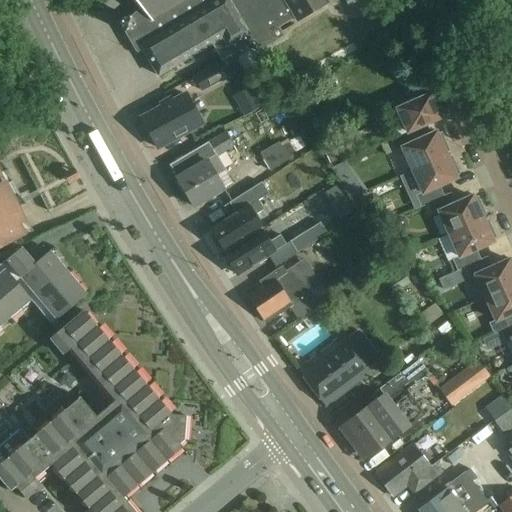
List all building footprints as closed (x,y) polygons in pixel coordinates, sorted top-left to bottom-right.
[(158,75),(207,46),(212,44),(222,61),(253,43),(258,52),(284,36),(279,27),(296,18),(297,20),(327,3),(325,0),(134,0),(141,8),(130,18),(129,16),(118,22),(124,32),(133,27),(143,45),(141,46),(158,75)] [(221,62),(195,77),(203,91),(229,76),(221,62)] [(429,78),(408,91),(412,102),(397,109),(408,132),(414,129),(427,124),(441,117),(437,106),(441,104),(436,95),(437,95),(429,78)] [(238,94),(248,112),(260,105),(250,87),(238,94)] [(202,123),(186,94),(141,118),(157,147),(202,123)] [(391,139),(396,150),(402,148),(412,170),(446,155),(442,145),(446,143),(441,133),(437,135),(436,132),(431,134),(427,124),(414,129),(408,132),(391,139)] [(223,188),(216,175),(224,170),(216,156),(233,146),(226,132),(208,143),(208,142),(169,165),(170,166),(177,178),(178,181),(177,182),(182,191),(184,191),(193,206),(212,195),(213,197),(221,192),(220,190),(223,188)] [(391,139),(381,144),(386,155),(396,150),(391,139)] [(289,159),(280,144),(279,141),(260,153),(271,170),(289,159)] [(336,143),(323,148),(330,164),(343,158),(336,143)] [(451,165),(446,155),(412,170),(422,192),(416,195),(421,206),(428,203),(444,196),(439,185),(456,178),(455,175),(459,173),(455,163),(451,165)] [(0,244),(22,233),(17,224),(21,221),(22,221),(0,177),(0,244)] [(260,229),(261,230),(263,228),(254,215),(264,209),(259,200),(269,193),(261,182),(229,202),(236,214),(211,229),(215,234),(211,237),(219,249),(223,247),(225,250),(225,251),(260,229)] [(450,193),(444,196),(428,203),(432,214),(439,211),(449,234),(483,219),(478,209),(482,207),(478,196),(474,198),(472,196),(455,204),(450,193)] [(483,219),(449,234),(459,256),(453,259),(458,270),(464,267),(480,260),(476,249),(493,241),(492,239),(496,237),(491,227),(487,229),(483,219)] [(407,223),(404,220),(400,220),(397,223),(397,226),(400,229),(404,229),(406,226),(407,223)] [(320,222),(290,241),(297,252),(327,233),(320,222)] [(225,251),(225,250),(223,252),(238,274),(286,244),(280,234),(268,242),(261,230),(260,229),(225,251)] [(434,235),(445,258),(456,253),(445,230),(434,235)] [(9,263),(25,283),(29,288),(35,295),(43,304),(47,309),(56,320),(87,293),(78,283),(76,284),(68,274),(69,273),(70,272),(69,271),(61,261),(59,263),(50,253),(51,252),(52,251),(51,250),(51,249),(46,254),(39,246),(37,244),(27,252),(22,246),(6,260),(9,263)] [(487,257),(480,260),(464,267),(469,278),(475,275),(485,297),(511,285),(511,261),(510,262),(509,260),(492,267),(487,257)] [(313,291),(311,292),(294,266),(289,269),(285,264),(259,281),(263,287),(248,296),(264,320),(265,319),(267,323),(292,307),(300,319),(322,304),(313,291)] [(0,324),(9,317),(10,316),(8,314),(18,306),(20,307),(29,300),(31,298),(4,267),(0,270),(0,324)] [(434,290),(459,283),(455,270),(430,277),(434,290)] [(511,285),(485,297),(496,320),(489,323),(494,334),(501,331),(511,325),(511,285)] [(43,479),(55,469),(89,509),(91,511),(136,511),(123,497),(153,472),(152,470),(164,459),(166,461),(182,447),(179,444),(183,440),(185,428),(186,416),(171,415),(170,413),(167,415),(165,412),(165,408),(157,398),(155,400),(152,397),(153,393),(145,384),(143,386),(140,382),(140,379),(141,379),(140,378),(133,369),(130,371),(128,368),(128,364),(120,354),(118,356),(115,353),(116,349),(108,339),(106,341),(103,338),(103,334),(104,334),(96,325),(93,327),(91,323),(91,320),(91,319),(83,310),(63,328),(56,320),(50,324),(57,332),(50,339),(63,355),(71,348),(115,401),(96,416),(80,397),(63,411),(65,413),(62,416),(58,415),(49,423),(51,426),(47,428),(44,428),(43,428),(30,439),(21,429),(14,435),(12,436),(14,438),(11,441),(7,441),(0,446),(0,480),(10,492),(15,487),(25,499),(27,497),(40,485),(39,483),(43,479)] [(511,325),(501,331),(506,342),(511,339),(511,325)] [(357,336),(348,343),(343,338),(299,372),(325,406),(369,372),(358,357),(367,349),(357,336)] [(409,426),(425,413),(409,393),(432,376),(419,359),(379,389),(384,394),(345,423),(370,456),(409,426)] [(452,405),(490,376),(479,361),(441,390),(452,405)] [(486,407),(504,432),(511,426),(511,408),(503,395),(486,407)] [(442,471),(436,463),(430,467),(413,444),(375,473),(394,498),(408,487),(414,494),(433,480),(432,479),(442,471)] [(421,511),(474,511),(488,502),(465,472),(446,486),(448,488),(439,495),(439,494),(419,509),(421,511)] [(511,511),(511,495),(498,506),(502,511),(511,511)]
